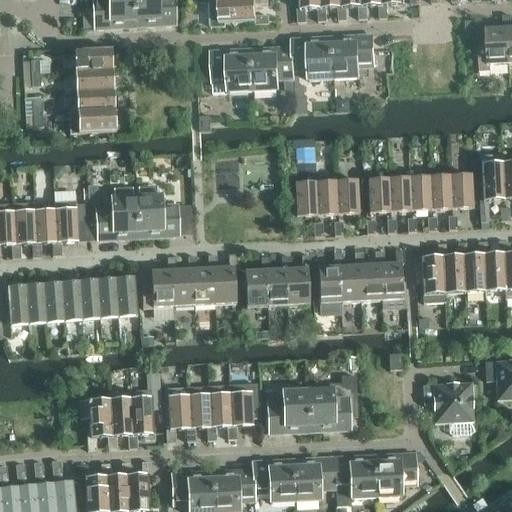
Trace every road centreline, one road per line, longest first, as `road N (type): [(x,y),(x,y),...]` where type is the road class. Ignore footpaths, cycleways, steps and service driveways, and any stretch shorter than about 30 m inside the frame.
road 1 (residential): [(511,232),(0,269)]
road 2 (residential): [(511,10),(448,12),(416,27),(49,38)]
road 3 (residential): [(0,464),(419,437)]
